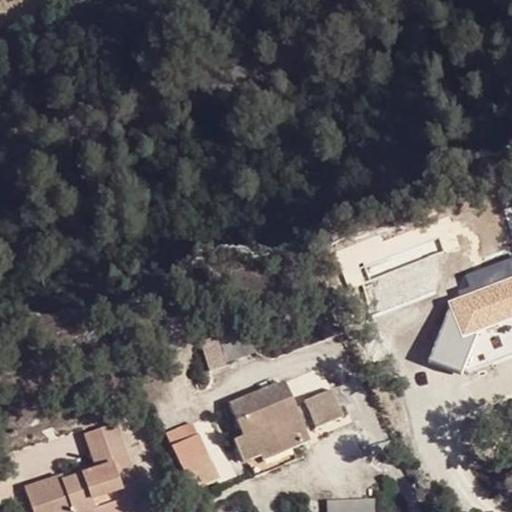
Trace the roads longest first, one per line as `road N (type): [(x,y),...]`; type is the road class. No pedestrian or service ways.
road 1 (unclassified): [(389,0),(355,21),(94,121),(0,142)]
road 2 (unknown): [(417,511),(342,371),(288,359),(224,384)]
